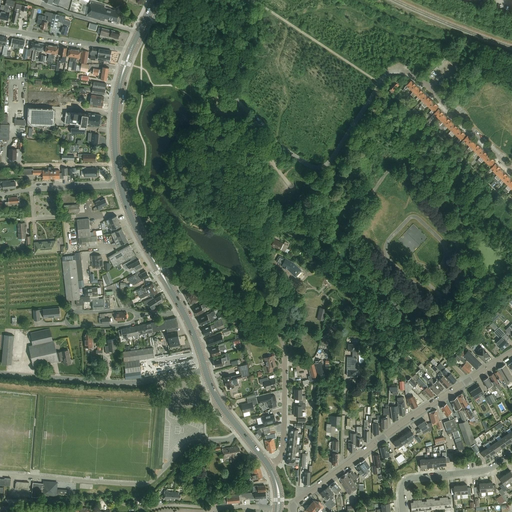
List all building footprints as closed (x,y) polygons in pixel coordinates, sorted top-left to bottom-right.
[(15,1),(9,0),(6,0),(5,6),(2,20),(8,21),(10,13),(8,12),(9,6),(14,7),(15,1)] [(116,22),(119,12),(119,11),(119,12),(111,10),(111,9),(105,7),(105,6),(91,2),(87,16),(104,21),(105,18),(116,21),(116,22)] [(19,18),(21,11),(26,12),(28,7),(16,4),(12,22),(16,23),(17,18),(19,18)] [(64,20),(65,17),(53,14),(52,18),(51,23),(50,27),(56,28),(57,26),(58,22),(63,23),(63,27),(61,33),(67,35),(68,27),(69,27),(71,22),(64,20)] [(99,27),(97,33),(100,34),(113,38),(118,39),(120,33),(115,32),(115,31),(112,30),(111,31),(99,27)] [(92,48),(91,59),(97,61),(98,60),(110,62),(112,51),(92,48)] [(82,51),(80,63),(82,63),(84,64),(87,64),(89,52),(82,51)] [(81,63),(80,71),(88,72),(89,65),(81,63)] [(107,80),(108,74),(93,72),(93,75),(98,76),(98,79),(101,79),(107,80)] [(393,91),(399,85),(394,80),(388,86),(391,89),(388,92),(391,95),(394,92),(393,91)] [(412,81),(403,90),(404,92),(406,89),(409,87),(411,89),(416,84),(413,82),(412,81)] [(408,96),(402,102),(404,104),(410,98),(420,88),(416,85),(417,85),(416,84),(411,89),(414,91),(411,94),(409,96),(408,96)] [(420,88),(410,98),(412,99),(414,97),(417,95),(419,96),(423,92),(420,88)] [(423,100),(427,95),(423,92),(419,96),(416,99),(414,101),(416,103),(418,101),(421,98),(423,100)] [(422,105),(420,107),(422,108),(431,99),(427,95),(423,100),(425,102),(422,105)] [(392,96),(379,110),(381,112),(387,105),(388,106),(395,99),(392,96)] [(430,107),(435,102),(434,102),(431,99),(422,108),(423,110),(425,108),(428,105),(430,107)] [(371,110),(374,112),(380,103),(377,100),(371,110)] [(430,112),(428,115),(430,116),(439,107),(437,105),(438,105),(435,102),(430,107),(433,110),(430,112)] [(55,127),(56,109),(28,107),(27,122),(31,126),(55,127)] [(439,118),(443,113),(441,110),(440,110),(439,109),(432,116),(434,118),(436,115),(439,118)] [(66,113),(65,123),(75,124),(79,125),(86,125),(87,125),(87,124),(88,119),(88,114),(75,112),(66,113)] [(439,123),(436,125),(438,126),(447,117),(444,113),(443,113),(439,118),(441,120),(438,123),(439,123)] [(447,117),(438,126),(439,128),(442,126),(444,123),(446,125),(451,120),(447,117)] [(87,125),(87,126),(94,127),(94,126),(100,126),(100,121),(88,119),(87,124),(87,125)] [(444,128),(442,130),(443,131),(445,129),(448,127),(450,128),(454,124),(451,120),(446,125),(444,127),(444,128)] [(0,123),(0,139),(9,139),(10,124),(8,124),(5,124),(1,124),(0,123)] [(71,128),(71,133),(85,134),(85,126),(86,125),(79,125),(75,124),(75,128),(71,128)] [(449,133),(447,135),(449,137),(458,127),(454,124),(450,128),(452,130),(449,133)] [(458,127),(449,137),(450,138),(453,136),(455,134),(457,136),(462,131),(462,130),(462,131),(458,127)] [(454,148),(457,145),(466,135),(465,134),(465,133),(462,131),(457,136),(460,138),(457,141),(455,143),(452,146),(454,148)] [(468,135),(457,147),(460,149),(464,145),(463,144),(466,142),(468,144),(473,139),(470,136),(470,137),(468,135)] [(468,149),(466,151),(467,153),(477,143),(473,140),(473,139),(468,144),(470,146),(468,149)] [(477,143),(467,153),(469,154),(471,152),(474,149),(475,151),(480,146),(477,143)] [(473,154),(471,156),(473,158),(475,155),(477,153),(479,155),(484,150),(480,146),(475,151),(473,154)] [(479,159),(477,162),(478,163),(487,154),(484,150),(479,155),(481,157),(479,159)] [(487,154),(478,163),(480,165),(482,162),(484,160),(487,162),(492,157),(491,157),(487,154)] [(487,167),(485,169),(486,171),(495,161),(494,160),(492,157),(487,162),(489,164),(487,167)] [(496,164),(487,173),(488,175),(490,173),(493,170),(495,172),(500,167),(498,165),(497,165),(496,164)] [(495,181),(504,172),(500,168),(501,168),(500,167),(495,172),(498,175),(495,177),(493,180),(495,181)] [(29,168),(29,174),(43,174),(43,179),(49,179),(49,171),(43,171),(43,170),(32,170),(32,169),(29,168)] [(82,177),(85,177),(97,176),(97,168),(81,169),(82,177)] [(54,170),(54,179),(64,179),(64,176),(62,176),(62,174),(60,174),(59,170),(54,170)] [(315,183),(297,171),(293,176),(297,178),(295,180),(294,180),(297,194),(298,194),(300,195),(298,198),(304,202),(315,183)] [(503,180),(507,175),(504,172),(495,181),(496,182),(498,180),(501,178),(503,180)] [(507,183),(511,178),(507,175),(503,180),(500,182),(498,184),(500,186),(502,184),(505,181),(507,183)] [(0,187),(1,188),(1,187),(3,187),(3,189),(16,188),(16,182),(10,183),(10,181),(2,182),(0,181),(0,187)] [(18,202),(19,202),(19,198),(18,198),(18,197),(8,198),(9,202),(5,202),(5,206),(18,205),(18,202)] [(103,207),(108,204),(105,199),(100,201),(99,200),(94,202),(97,207),(94,208),(94,211),(98,210),(103,208),(103,207)] [(64,213),(79,212),(79,204),(64,205),(64,213)] [(121,229),(120,226),(121,226),(117,216),(106,220),(110,230),(111,230),(112,233),(121,229)] [(81,238),(91,237),(90,233),(89,219),(77,220),(79,238),(81,238)] [(117,246),(128,241),(122,228),(121,229),(112,233),(111,233),(117,246)] [(91,237),(81,238),(82,245),(86,244),(86,246),(98,245),(97,236),(91,237)] [(284,243),(283,243),(274,239),(271,245),(284,252),(287,245),(286,244),(287,243),(285,241),(284,243)] [(35,254),(35,253),(57,251),(56,241),(34,243),(35,251),(32,252),(32,255),(35,254)] [(136,256),(130,245),(108,257),(114,268),(136,256)] [(101,269),(100,266),(103,266),(103,259),(101,259),(101,255),(91,256),(92,267),(96,267),(96,269),(101,269)] [(296,276),(301,271),(293,263),(285,259),(280,256),(276,261),(282,265),(281,266),(284,267),(284,268),(286,269),(286,268),(288,269),(296,276)] [(76,260),(62,261),(67,301),(76,300),(79,300),(80,299),(80,297),(79,287),(78,280),(78,277),(78,274),(77,271),(77,268),(77,266),(77,263),(76,260)] [(142,266),(139,260),(133,263),(131,260),(123,264),(126,270),(129,268),(131,270),(134,269),(136,272),(139,270),(139,268),(142,266)] [(149,276),(146,271),(140,275),(137,276),(135,274),(128,278),(130,283),(137,279),(139,282),(143,280),(149,276)] [(139,296),(155,288),(153,283),(146,287),(143,289),(142,287),(136,290),(139,296)] [(90,296),(98,295),(97,287),(84,289),(85,296),(90,295),(90,296)] [(155,288),(139,296),(141,299),(149,294),(151,296),(158,293),(155,288)] [(188,299),(196,294),(195,292),(194,292),(192,289),(185,293),(188,299)] [(191,304),(198,300),(196,297),(197,296),(196,294),(188,299),(191,304)] [(164,300),(161,295),(155,299),(153,297),(144,302),(146,305),(149,304),(153,310),(156,307),(155,305),(164,300)] [(93,302),(93,310),(104,309),(104,300),(99,300),(98,298),(93,298),(92,296),(82,297),(82,299),(82,302),(90,301),(90,302),(93,302)] [(207,306),(209,305),(207,300),(205,301),(205,303),(201,305),(193,309),(196,315),(204,311),(203,308),(207,306)] [(60,317),(59,308),(43,309),(44,319),(60,317)] [(327,310),(320,308),(317,319),(324,321),(327,310)] [(207,315),(198,319),(201,325),(210,321),(214,319),(213,317),(216,315),(214,311),(211,312),(211,313),(207,315)] [(116,321),(125,320),(125,318),(127,318),(126,312),(115,313),(116,321)] [(151,323),(153,332),(178,327),(177,318),(151,323)] [(222,319),(218,321),(215,322),(215,324),(211,326),(203,329),(205,335),(213,332),(212,329),(220,326),(224,325),(222,319)] [(494,322),(490,325),(496,331),(497,330),(499,328),(494,322)] [(503,350),(509,343),(504,338),(502,336),(505,333),(499,327),(499,328),(497,330),(496,331),(494,332),(500,339),(496,343),(497,344),(497,345),(503,350)] [(128,337),(126,328),(121,329),(118,330),(119,336),(123,335),(123,338),(125,338),(126,341),(128,340),(128,337)] [(33,345),(29,345),(34,367),(59,361),(63,360),(65,365),(71,363),(69,354),(68,350),(57,353),(54,341),(53,341),(50,329),(31,333),(33,345)] [(177,332),(168,334),(171,347),(180,346),(177,332)] [(93,347),(92,336),(90,336),(90,334),(86,334),(86,336),(84,336),(85,348),(93,347)] [(11,365),(14,335),(5,335),(2,364),(11,365)] [(216,340),(223,338),(221,335),(207,340),(209,346),(217,343),(216,340)] [(109,351),(117,350),(115,339),(108,340),(108,346),(105,346),(106,354),(110,353),(109,351)] [(358,355),(358,353),(358,341),(353,341),(353,344),(348,344),(348,351),(353,351),(352,357),(350,357),(350,359),(346,359),(346,369),(347,369),(346,376),(357,376),(358,355)] [(224,345),(224,343),(218,345),(219,347),(218,347),(215,348),(210,350),(212,356),(216,355),(217,355),(221,354),(220,350),(226,349),(224,345)] [(484,361),(490,356),(481,347),(478,350),(479,351),(477,354),(484,361)] [(126,379),(141,377),(141,371),(139,360),(154,358),(153,348),(123,352),(124,362),(126,373),(125,373),(126,379)] [(476,369),(482,364),(468,350),(466,353),(463,351),(460,354),(463,356),(467,361),(467,360),(476,369)] [(226,355),(226,357),(225,358),(225,357),(214,360),(215,367),(219,366),(219,367),(223,366),(222,362),(231,359),(230,357),(229,357),(228,354),(226,355)] [(458,354),(454,358),(461,364),(463,363),(465,361),(458,354)] [(273,367),(276,366),(275,362),(274,362),(272,356),(264,358),(266,366),(264,366),(266,373),(274,370),(273,367)] [(318,376),(324,374),(321,360),(316,361),(317,363),(314,363),(318,376)] [(472,368),(466,362),(462,367),(461,366),(459,367),(465,374),(467,372),(468,373),(471,370),(470,369),(472,368)] [(248,363),(240,365),(241,374),(231,377),(231,376),(225,378),(227,388),(234,386),(239,384),(237,378),(249,375),(248,363)] [(436,367),(438,369),(440,371),(444,367),(440,363),(436,367)] [(310,374),(310,375),(308,376),(310,381),(318,379),(317,376),(314,364),(310,365),(310,366),(309,367),(310,370),(309,370),(310,374)] [(504,365),(498,369),(507,385),(511,381),(511,376),(506,365),(505,364),(505,365),(504,365)] [(444,369),(442,371),(446,377),(452,384),(453,382),(454,382),(456,381),(456,380),(453,376),(453,375),(451,373),(450,373),(449,374),(444,369)] [(446,388),(450,384),(443,376),(444,375),(440,371),(437,374),(441,378),(438,380),(446,388)] [(506,384),(498,371),(497,371),(496,371),(495,372),(494,373),(497,378),(499,382),(500,382),(503,386),(506,384)] [(443,387),(437,380),(435,382),(428,375),(426,373),(425,375),(440,391),(443,387)] [(500,391),(502,389),(493,374),(492,374),(490,375),(489,376),(493,381),(492,382),(495,385),(496,385),(500,391)] [(436,394),(440,391),(425,375),(423,377),(427,382),(428,380),(429,381),(428,382),(431,385),(429,387),(436,394)] [(275,379),(269,380),(268,377),(259,379),(261,384),(265,383),(266,389),(277,386),(275,379)] [(406,382),(412,388),(417,384),(410,377),(407,381),(408,381),(406,382)] [(430,397),(434,394),(419,377),(416,380),(424,389),(423,390),(424,390),(423,391),(425,394),(426,393),(430,397)] [(493,391),(496,389),(491,382),(488,377),(485,379),(484,378),(483,379),(483,381),(485,385),(485,386),(486,387),(486,388),(487,388),(490,386),(491,388),(493,391)] [(475,399),(484,393),(479,386),(470,391),(475,399)] [(305,403),(305,400),(306,396),(302,396),(302,390),(294,389),(294,399),(299,399),(299,403),(305,403)] [(270,397),(269,393),(256,396),(256,397),(258,404),(264,402),(264,401),(265,402),(265,403),(265,406),(268,407),(269,407),(269,408),(277,406),(275,400),(276,400),(275,395),(270,397)] [(469,419),(473,417),(468,408),(467,408),(466,406),(468,404),(466,399),(465,399),(462,393),(457,396),(457,397),(469,419)] [(411,408),(418,406),(416,402),(417,402),(415,398),(414,398),(413,396),(407,399),(411,408)] [(243,413),(254,410),(253,405),(258,404),(256,397),(247,400),(248,403),(241,405),(243,413)] [(455,410),(459,408),(461,407),(462,407),(457,397),(450,401),(455,410)] [(305,403),(299,403),(299,406),(294,406),(294,416),(301,416),(302,409),(305,409),(305,407),(309,407),(309,400),(305,400),(305,403)] [(451,412),(446,404),(440,408),(445,416),(447,415),(448,417),(449,418),(451,416),(450,415),(452,415),(451,412)] [(392,420),(399,419),(398,414),(397,406),(390,407),(392,420)] [(460,411),(458,411),(462,422),(466,420),(462,410),(461,408),(461,407),(459,408),(460,411)] [(428,413),(431,420),(432,424),(434,423),(435,424),(436,423),(438,430),(442,429),(439,421),(436,410),(428,413)] [(264,425),(276,422),(274,415),(266,416),(266,415),(262,416),(264,423),(255,425),(256,429),(265,427),(264,425)] [(374,420),(374,423),(373,423),(373,434),(379,434),(378,423),(378,421),(381,421),(381,415),(377,415),(377,420),(374,420)] [(326,424),(326,432),(330,432),(330,426),(331,426),(338,426),(337,430),(341,430),(342,416),(330,416),(330,424),(326,424)] [(464,448),(454,420),(454,419),(444,422),(448,434),(452,432),(458,450),(464,448)] [(428,431),(431,429),(430,423),(426,423),(424,420),(417,425),(419,429),(416,430),(419,434),(422,432),(421,431),(426,427),(428,431)] [(466,420),(462,422),(458,423),(466,445),(474,442),(466,420)] [(310,429),(309,433),(313,433),(314,426),(306,425),(305,428),(310,429)] [(263,429),(264,435),(270,433),(268,426),(261,428),(261,429),(263,429)] [(302,438),(303,435),(298,434),(298,430),(291,429),(290,437),(297,437),(302,438)] [(507,434),(508,433),(505,429),(503,430),(506,434),(503,436),(502,437),(507,444),(511,441),(507,434)] [(411,438),(414,436),(410,430),(405,434),(409,440),(410,443),(413,441),(411,438)] [(502,437),(503,436),(500,433),(498,434),(501,438),(497,440),(496,441),(501,448),(507,444),(502,437)] [(410,443),(409,440),(405,434),(399,438),(403,444),(403,445),(406,443),(408,445),(410,443)] [(496,441),(497,440),(495,436),(493,438),(496,441),(492,444),(491,444),(496,452),(501,448),(496,441)] [(266,440),(265,440),(267,451),(269,450),(269,452),(274,451),(274,449),(276,449),(273,438),(266,440)] [(405,447),(403,444),(399,438),(393,442),(397,448),(400,446),(404,451),(406,449),(405,447)] [(491,444),(492,444),(490,440),(488,441),(488,442),(485,444),(487,447),(486,448),(491,455),(496,452),(491,444)] [(471,446),(476,453),(479,450),(475,443),(471,446)] [(296,450),(296,445),(289,444),(289,451),(300,452),(301,450),(296,450)] [(487,447),(485,444),(484,444),(482,445),(485,449),(480,452),(485,459),(491,455),(486,448),(487,447)] [(160,445),(157,469),(162,469),(165,445),(160,445)] [(240,453),(239,448),(238,449),(237,446),(223,449),(224,458),(230,457),(230,458),(237,457),(237,455),(239,455),(238,453),(240,453)] [(390,460),(393,459),(394,459),(392,452),(388,453),(388,452),(387,452),(385,446),(380,447),(382,457),(380,457),(381,464),(384,464),(383,459),(390,457),(390,460)] [(300,453),(300,452),(289,451),(288,458),(295,459),(300,460),(300,458),(295,458),(296,452),(300,453)] [(420,468),(446,465),(446,463),(449,462),(449,456),(446,457),(446,452),(442,452),(443,457),(440,457),(439,453),(437,453),(438,458),(437,458),(434,458),(433,454),(433,453),(431,454),(431,458),(427,459),(427,454),(424,454),(425,459),(419,459),(420,468)] [(401,454),(395,458),(398,464),(401,461),(402,463),(404,462),(405,463),(406,462),(401,454)] [(371,466),(372,474),(377,473),(376,467),(380,466),(379,455),(373,456),(374,466),(371,466)] [(369,468),(370,467),(364,460),(360,463),(360,462),(355,466),(359,471),(358,471),(360,474),(361,473),(363,476),(370,471),(369,468)] [(261,472),(260,467),(251,469),(251,470),(250,470),(249,468),(245,469),(247,476),(250,475),(249,473),(252,472),(252,475),(261,472)] [(354,483),(357,481),(356,479),(355,478),(357,477),(355,475),(351,470),(347,472),(354,483)] [(348,494),(356,488),(349,478),(346,474),(339,478),(342,483),(341,484),(348,494)] [(507,487),(511,485),(508,482),(510,481),(505,474),(499,478),(503,483),(500,486),(501,488),(499,490),(506,501),(508,499),(504,494),(505,493),(503,491),(508,488),(507,487)] [(16,483),(15,489),(21,490),(21,488),(28,489),(29,482),(16,481),(16,483)] [(33,483),(32,497),(39,497),(39,493),(43,494),(56,495),(57,482),(44,481),(44,483),(33,483)] [(340,489),(334,482),(329,486),(337,495),(340,493),(338,491),(340,489)] [(481,491),(485,491),(486,491),(486,482),(479,483),(479,486),(476,487),(477,494),(479,493),(479,496),(482,496),(481,491)] [(493,490),(493,492),(496,492),(495,484),(492,485),(492,482),(486,482),(486,491),(485,491),(486,496),(488,496),(488,491),(493,490)] [(462,493),(467,493),(468,495),(471,494),(470,487),(467,487),(467,484),(460,485),(461,493),(460,494),(460,498),(463,498),(462,493)] [(332,495),(333,494),(328,487),(324,490),(331,500),(334,498),(332,495)] [(175,498),(180,499),(180,494),(179,494),(179,492),(168,492),(168,490),(164,490),(164,499),(175,500),(175,498)] [(335,504),(331,500),(324,490),(319,494),(325,501),(326,500),(328,503),(325,505),(329,509),(335,504)] [(239,493),(239,491),(233,492),(233,494),(227,495),(219,499),(214,501),(211,502),(212,505),(221,504),(221,503),(227,503),(240,502),(240,504),(239,493)] [(255,499),(266,498),(266,491),(253,492),(239,493),(240,504),(240,500),(255,498),(255,499)] [(501,495),(496,499),(499,504),(505,501),(501,495)] [(312,503),(310,505),(317,511),(321,507),(318,505),(319,501),(312,500),(312,503)] [(382,509),(377,509),(377,511),(382,511),(382,510),(390,509),(390,502),(381,503),(382,509)]
